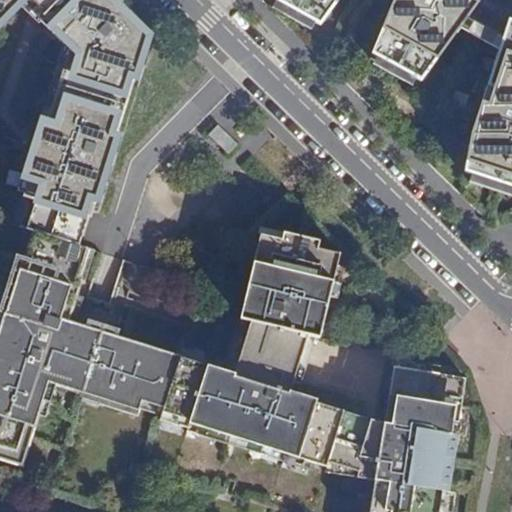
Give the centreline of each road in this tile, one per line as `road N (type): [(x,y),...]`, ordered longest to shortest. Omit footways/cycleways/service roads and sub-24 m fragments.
road 1 (residential): [(250,55),(511,312)]
road 2 (residential): [(250,55),(140,166),(113,252)]
